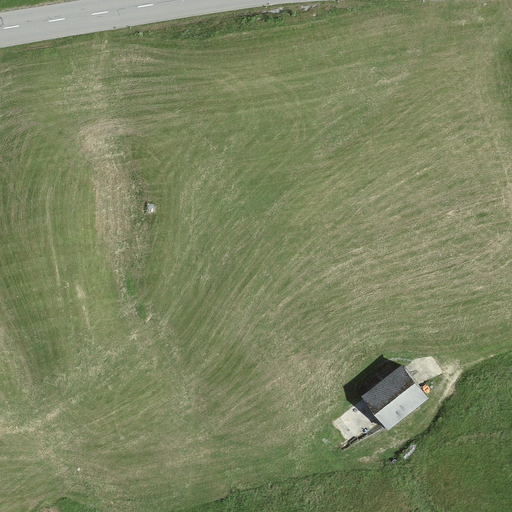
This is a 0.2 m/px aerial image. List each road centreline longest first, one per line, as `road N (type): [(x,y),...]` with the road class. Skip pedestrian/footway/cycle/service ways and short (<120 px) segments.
road 1 (tertiary): [(190,0),(0,30)]
road 2 (track): [(511,348),(481,357),(420,421)]
